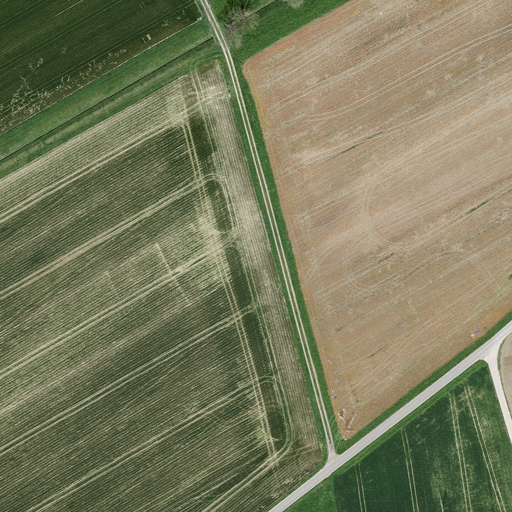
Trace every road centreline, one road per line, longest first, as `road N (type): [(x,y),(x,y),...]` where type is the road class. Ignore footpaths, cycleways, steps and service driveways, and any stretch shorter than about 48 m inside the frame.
road 1 (track): [(330,467),(319,396),(230,60),(203,0)]
road 2 (track): [(0,157),(271,0)]
road 3 (track): [(273,511),(511,326)]
